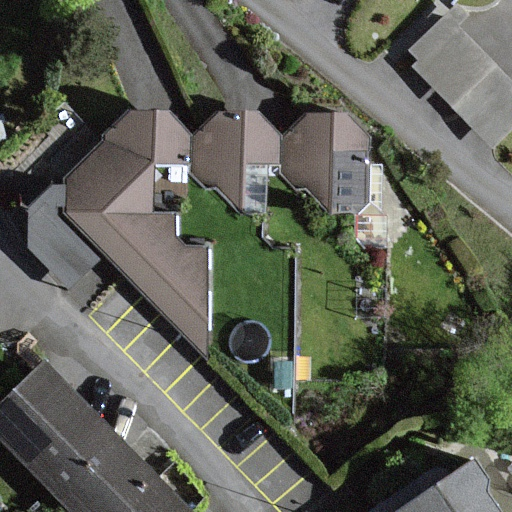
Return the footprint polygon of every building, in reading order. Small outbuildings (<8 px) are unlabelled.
[(511,121),(511,78),(478,45),(476,46),(451,22),(414,61),(495,139),(511,121)] [(168,236),(177,227),(150,200),(182,168),(183,118),(122,117),(47,196),(201,353),(201,269),(168,236)] [(284,121),(183,118),(182,168),(233,218),(283,167),(284,121)] [(332,216),(392,155),(359,122),(284,121),(283,167),(332,216)] [(182,511),(50,362),(0,405),(0,442),(61,511),(182,511)] [(500,511),(462,460),(391,511),(500,511)]
